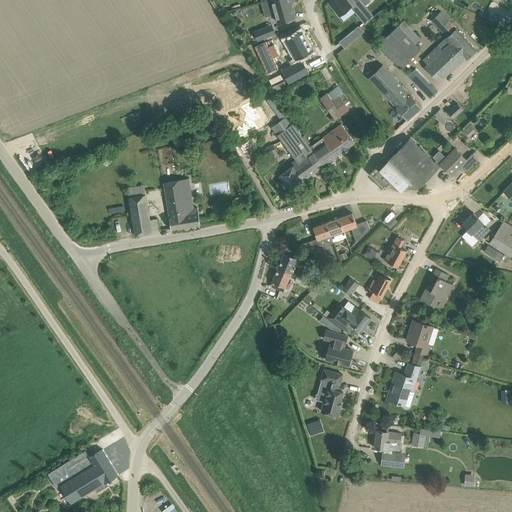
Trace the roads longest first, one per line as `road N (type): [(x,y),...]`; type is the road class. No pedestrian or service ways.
road 1 (residential): [(346,455),(376,346),(446,203)]
road 2 (residential): [(360,198),(369,163),(511,21)]
road 3 (residential): [(179,400),(246,306),(271,219)]
road 4 (tertiary): [(82,262),(108,247),(271,219)]
road 5 (tertiary): [(82,262),(0,145)]
